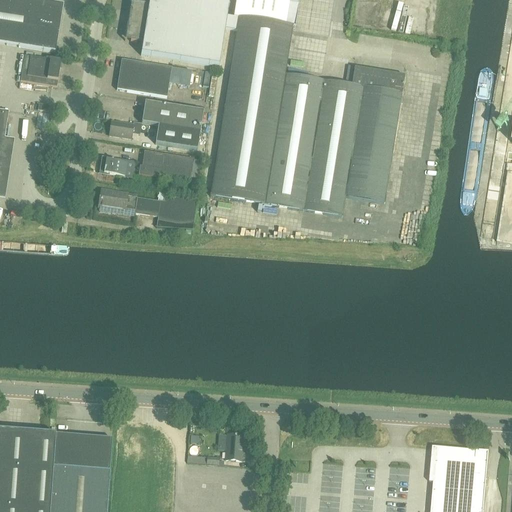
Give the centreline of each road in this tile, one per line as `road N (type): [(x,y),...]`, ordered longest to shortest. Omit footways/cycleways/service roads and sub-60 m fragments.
road 1 (tertiary): [(0,389),(271,408)]
road 2 (tertiary): [(271,408),(511,424)]
road 3 (unclassified): [(80,114),(68,210),(42,210),(31,199),(32,175),(55,141)]
